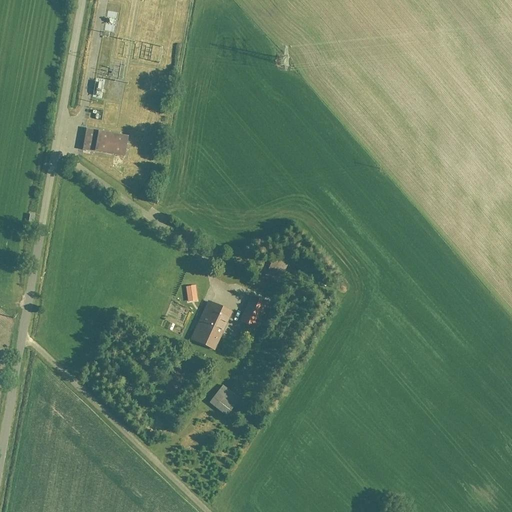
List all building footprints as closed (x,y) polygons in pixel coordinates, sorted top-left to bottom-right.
[(91,130),(87,154),(131,162),(135,138),(91,130)] [(185,290),(187,305),(196,304),(195,289),(185,290)] [(240,324),(256,331),(266,305),(250,298),(240,324)] [(191,343),(215,353),(232,315),(208,304),(191,343)] [(176,373),(165,386),(174,394),(185,381),(176,373)] [(221,389),(207,407),(224,420),(238,402),(221,389)]
